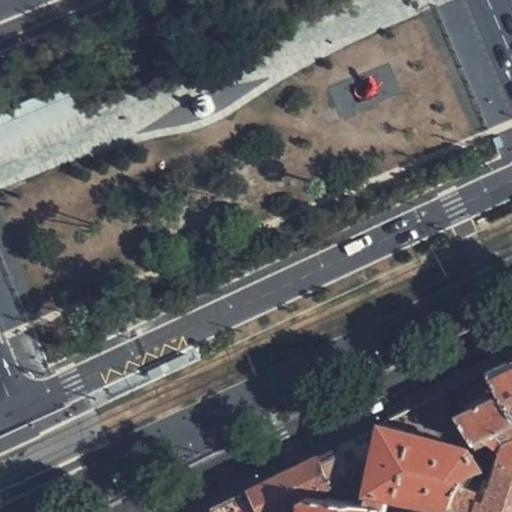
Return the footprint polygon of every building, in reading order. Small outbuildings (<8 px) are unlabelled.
[(72,75),(0,106),(0,144),(85,107),(72,75)] [(511,359),(499,367),(489,371),(511,411),(511,359)] [(458,386),(445,392),(484,435),(492,430),(502,442),(498,457),(511,460),(511,411),(489,371),(458,386)] [(398,415),(385,421),(370,494),(386,496),(445,508),(464,511),(467,511),(482,456),(473,443),(484,435),(445,392),(398,415)] [(258,432),(284,421),(275,403),(250,414),(258,432)] [(213,505),(212,511),(283,511),(299,504),(328,491),(370,494),(385,421),(213,505)] [(482,511),(511,511),(511,460),(498,457),(482,511)] [(383,511),(386,496),(370,494),(328,491),(299,504),(297,511),(383,511)]
